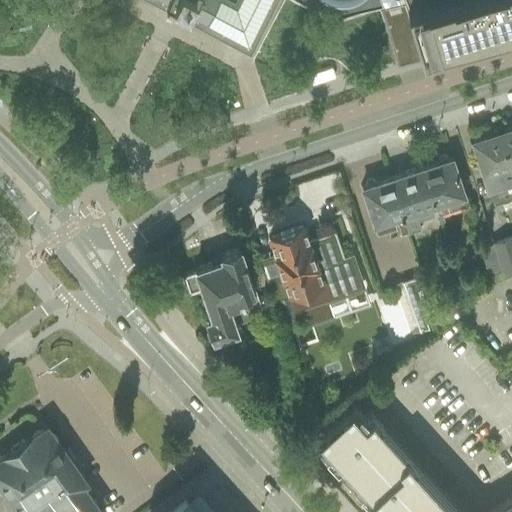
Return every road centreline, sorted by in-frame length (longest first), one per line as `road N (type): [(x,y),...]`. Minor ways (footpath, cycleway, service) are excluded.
road 1 (unclassified): [(511,84),(218,181),(121,242),(114,302)]
road 2 (tertiary): [(114,302),(299,511)]
road 3 (tertiary): [(0,185),(114,302)]
road 4 (residential): [(0,343),(65,300),(114,302)]
